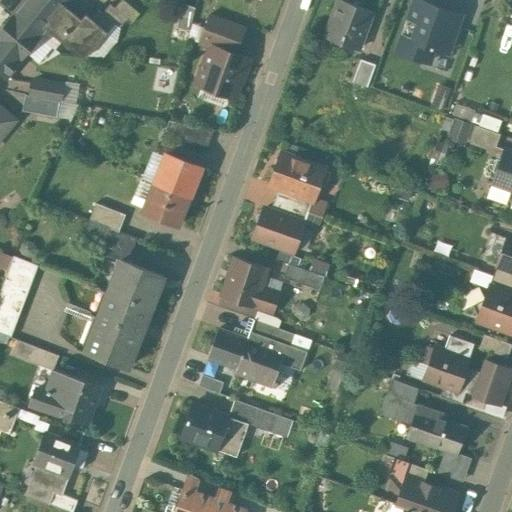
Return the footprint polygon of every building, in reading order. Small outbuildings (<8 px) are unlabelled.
[(67,0),(24,0),(12,15),(39,37),(47,29),(65,6),(69,1),(67,0)] [(139,14),(122,0),(120,0),(114,8),(127,19),(132,23),(139,14)] [(372,11),(341,0),(337,0),(324,36),(358,49),(372,11)] [(114,8),(109,4),(102,13),(115,24),(119,28),(127,19),(114,8)] [(194,7),(182,4),(177,27),(189,30),(194,7)] [(459,15),(430,5),(417,40),(434,46),(447,51),(459,15)] [(81,19),(65,6),(47,29),(78,55),(85,56),(106,32),(89,18),(90,18),(85,14),(81,19)] [(102,13),(97,9),(90,18),(106,31),(106,32),(107,33),(115,24),(102,13)] [(244,26),(210,14),(200,42),(210,46),(211,45),(234,54),(244,26)] [(12,15),(0,29),(0,72),(5,77),(39,37),(12,15)] [(434,46),(417,40),(413,52),(430,58),(434,46)] [(470,48),(456,43),(448,67),(461,72),(470,48)] [(234,54),(211,45),(210,46),(200,75),(196,77),(195,81),(196,85),(201,87),(205,85),(234,96),(239,81),(239,82),(245,65),(245,64),(247,58),(234,54)] [(375,64),(360,59),(352,81),(367,86),(375,64)] [(62,85),(32,80),(29,95),(59,101),(62,85)] [(68,80),(67,99),(80,100),(82,81),(68,80)] [(29,95),(25,95),(22,110),(56,117),(59,101),(29,95)] [(0,136),(14,120),(0,108),(0,136)] [(468,143),(475,122),(456,116),(449,137),(468,143)] [(213,129),(180,123),(176,135),(207,146),(213,129)] [(500,134),(475,125),(471,138),(495,147),(500,134)] [(511,151),(504,149),(492,182),(511,188),(511,151)] [(200,167),(166,154),(154,183),(188,196),(200,167)] [(330,171),(281,154),(270,184),(279,187),(312,199),(316,188),(326,184),(330,171)] [(188,196),(154,183),(142,213),(176,226),(188,196)] [(312,199),(279,187),(274,199),(308,211),(312,199)] [(324,214),(330,202),(319,196),(313,209),(324,214)] [(308,211),(274,199),(270,210),(303,222),(302,224),(303,224),(308,211)] [(125,215),(95,203),(89,220),(108,228),(119,232),(125,215)] [(270,210),(263,208),(253,237),(293,251),(302,224),(303,222),(270,210)] [(311,212),(309,225),(322,227),(323,214),(311,212)] [(119,232),(108,228),(99,252),(120,260),(120,259),(127,262),(136,239),(119,232)] [(511,236),(507,235),(497,264),(511,269),(511,236)] [(38,265),(13,255),(0,289),(0,332),(11,337),(38,265)] [(267,267),(233,257),(221,295),(273,313),(279,293),(261,287),(267,267)] [(311,268),(327,274),(331,263),(315,257),(311,268)] [(127,262),(120,259),(120,260),(108,292),(150,308),(162,276),(127,262)] [(323,276),(287,264),(282,277),(318,290),(323,276)] [(511,269),(497,264),(492,275),(511,282),(511,269)] [(511,282),(492,275),(488,287),(511,295),(511,282)] [(511,295),(488,287),(484,298),(472,304),(478,316),(477,318),(511,331),(511,295)] [(150,308),(108,292),(85,352),(126,368),(150,308)] [(295,334),(254,320),(250,331),(291,345),(295,334)] [(291,345),(250,331),(247,338),(219,328),(208,358),(236,368),(235,372),(272,386),(273,384),(277,386),(278,381),(274,380),(280,363),(300,370),(307,351),(291,345)] [(449,334),(444,350),(434,346),(433,348),(428,346),(422,362),(428,364),(423,378),(443,386),(457,391),(464,371),(474,343),(449,334)] [(511,344),(483,334),(479,347),(507,357),(511,344)] [(36,347),(18,340),(12,355),(30,362),(36,347)] [(59,356),(36,347),(30,362),(53,370),(53,369),(59,356)] [(457,391),(443,386),(439,395),(461,403),(465,392),(495,402),(500,388),(504,389),(511,369),(486,360),(482,372),(475,370),(471,373),(464,371),(457,391)] [(100,386),(53,369),(53,370),(52,371),(56,372),(68,376),(61,395),(55,412),(87,423),(100,386)] [(68,376),(56,372),(50,389),(51,390),(50,391),(61,395),(68,376)] [(223,382),(202,375),(198,386),(219,393),(223,382)] [(418,388),(392,378),(387,393),(413,403),(418,388)] [(50,389),(48,389),(47,390),(36,386),(30,403),(55,412),(61,395),(50,391),(51,390),(50,389)] [(413,403),(387,393),(381,412),(411,422),(417,404),(413,403)] [(274,413),(234,399),(230,412),(269,427),(274,413)] [(19,408),(0,400),(0,428),(2,429),(6,418),(7,419),(8,416),(15,419),(19,408)] [(229,417),(192,403),(180,437),(217,450),(229,417)] [(439,412),(417,404),(411,422),(407,436),(432,444),(440,419),(436,418),(439,412)] [(248,423),(229,417),(217,450),(236,456),(248,423)] [(465,428),(440,419),(432,444),(456,452),(465,428)] [(80,446),(45,432),(34,463),(40,465),(33,484),(53,492),(61,495),(62,494),(73,463),(81,466),(81,468),(82,469),(88,452),(79,448),(80,446)] [(428,469),(394,457),(388,473),(405,479),(407,476),(423,482),(428,469)] [(423,482),(407,476),(405,479),(396,504),(405,507),(419,511),(449,511),(456,493),(423,482)] [(244,511),(182,489),(182,490),(184,491),(183,495),(184,496),(178,511),(244,511)] [(62,494),(61,495),(53,492),(48,504),(68,511),(72,511),(77,500),(62,494)] [(396,505),(392,503),(388,511),(403,511),(405,507),(396,504),(396,505)]
